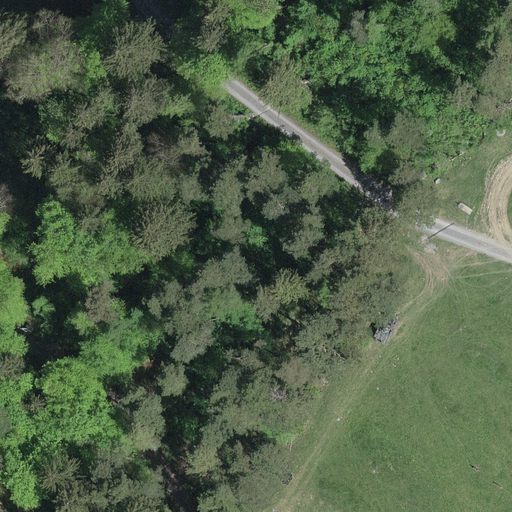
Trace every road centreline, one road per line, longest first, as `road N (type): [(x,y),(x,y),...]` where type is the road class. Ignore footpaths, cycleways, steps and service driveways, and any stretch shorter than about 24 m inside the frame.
road 1 (track): [(152,0),(383,196),(434,227),(511,251)]
road 2 (track): [(191,511),(209,382),(267,288),(383,196)]
road 3 (track): [(0,335),(29,340),(95,373),(122,401),(191,511)]
